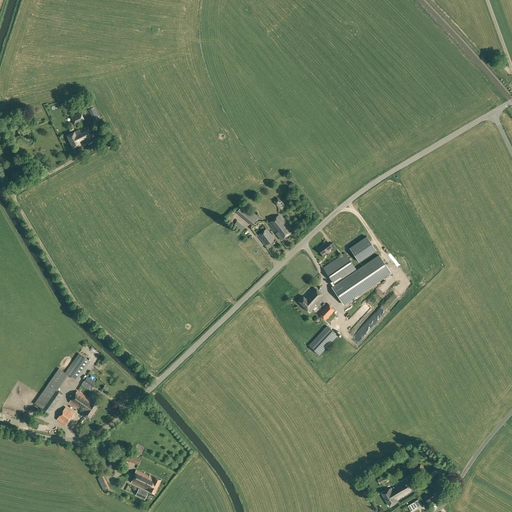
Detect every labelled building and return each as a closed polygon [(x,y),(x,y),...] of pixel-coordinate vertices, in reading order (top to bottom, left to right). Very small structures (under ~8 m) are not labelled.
[(94,107),(89,109),(95,123),(100,121),(94,107)] [(81,111),(71,116),(75,126),(85,121),(81,111)] [(81,145),(80,144),(93,138),(87,126),(80,130),(79,129),(74,132),(67,135),(73,148),(81,145)] [(243,204),(236,212),(252,225),(259,216),(243,204)] [(268,223),(276,233),(281,240),(292,231),(289,227),(279,215),(268,223)] [(265,246),(274,238),(267,228),(257,235),(265,246)] [(366,236),(350,247),(359,261),(376,250),(372,245),(370,241),(366,236)] [(322,255),(332,248),(334,251),(337,248),(332,242),(330,245),(327,241),(318,248),(322,255)] [(345,252),(323,267),(335,285),(357,271),(345,252)] [(316,305),(324,296),(314,287),(305,297),(304,296),(299,301),(310,312),(316,305)] [(328,303),(327,304),(319,314),(326,320),(335,310),(328,303)] [(351,320),(355,322),(358,319),(360,321),(364,316),(360,313),(356,318),(354,317),(351,320)] [(338,335),(327,325),(309,345),(319,355),(338,335)] [(77,381),(91,361),(79,353),(65,373),(77,381)] [(87,376),(84,380),(93,386),(96,382),(87,376)] [(35,403),(40,407),(49,413),(62,394),(48,384),(35,403)] [(80,411),(83,413),(82,414),(90,419),(99,405),(92,400),(91,401),(90,400),(90,399),(77,390),(69,402),(80,409),(80,411)] [(57,419),(65,425),(74,412),(66,406),(57,419)] [(129,454),(127,460),(139,465),(141,459),(129,454)] [(424,478),(429,473),(420,465),(415,470),(424,478)] [(453,482),(460,471),(454,467),(447,477),(453,482)] [(131,482),(149,490),(148,491),(154,493),(161,479),(155,477),(150,475),(149,476),(137,470),(131,482)] [(104,475),(98,478),(103,490),(109,487),(104,475)] [(398,501),(397,500),(413,491),(407,479),(398,484),(398,485),(392,489),(391,488),(382,493),(390,506),(398,501)] [(139,488),(135,495),(144,499),(148,492),(139,488)] [(432,490),(423,496),(429,504),(438,497),(432,490)] [(408,505),(411,510),(421,504),(418,499),(408,505)]
